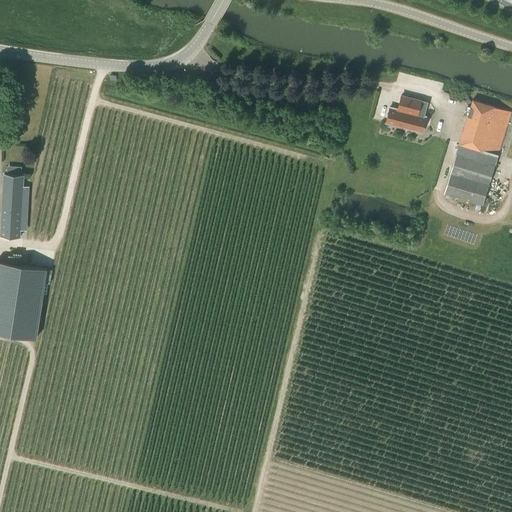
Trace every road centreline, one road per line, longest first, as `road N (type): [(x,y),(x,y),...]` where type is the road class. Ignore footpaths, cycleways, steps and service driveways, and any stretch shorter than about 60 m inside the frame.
road 1 (tertiary): [(222,0),(199,41),(171,64),(102,65),(0,50)]
road 2 (unclassified): [(511,47),(354,0)]
